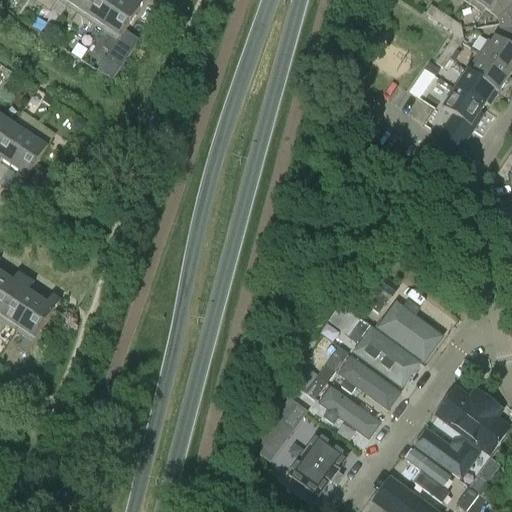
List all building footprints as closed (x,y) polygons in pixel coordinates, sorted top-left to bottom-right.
[(36,0),(34,4),(43,9),(49,0),(36,0)] [(68,8),(73,0),(49,0),(43,9),(50,14),(58,2),(68,8)] [(73,0),(68,8),(77,14),(69,26),(77,32),(97,0),(73,0)] [(97,0),(77,32),(73,37),(80,42),(92,24),(102,31),(121,0),(97,0)] [(144,0),(135,0),(132,5),(125,0),(121,0),(102,31),(111,37),(103,48),(110,54),(106,60),(121,70),(137,45),(123,36),(146,1),(144,0)] [(473,0),(469,6),(482,15),(485,11),(490,15),(500,0),(473,0)] [(511,0),(500,0),(490,15),(498,20),(499,26),(511,23),(511,0)] [(434,22),(440,14),(430,7),(425,15),(434,22)] [(440,14),(434,22),(443,28),(449,20),(440,14)] [(40,33),(45,25),(37,20),(31,28),(40,33)] [(452,22),(446,30),(451,33),(461,31),(461,28),(452,22)] [(511,23),(499,26),(500,32),(495,40),(511,50),(511,23)] [(452,40),(449,44),(458,50),(463,41),(463,38),(452,40)] [(511,74),(511,50),(495,40),(492,45),(488,43),(479,56),(510,77),(511,74)] [(447,47),(441,56),(449,62),(456,53),(447,47)] [(443,71),(449,62),(441,56),(435,66),(443,71)] [(510,77),(479,56),(470,69),(474,72),(471,76),(499,95),(510,77)] [(425,72),(435,78),(439,72),(429,65),(425,72)] [(499,95),(471,76),(468,73),(455,92),(483,110),(486,106),(490,108),(499,95)] [(467,142),(474,132),(483,117),(480,115),(483,110),(455,92),(443,111),(453,118),(446,128),(467,142)] [(46,97),(42,102),(49,107),(53,102),(46,97)] [(0,146),(15,125),(0,114),(0,146)] [(32,136),(15,125),(0,146),(0,163),(1,162),(10,168),(32,136)] [(8,191),(13,195),(17,197),(21,190),(37,167),(50,148),(57,136),(39,125),(32,136),(10,168),(19,174),(17,177),(8,191)] [(446,128),(439,138),(460,152),(467,142),(446,128)] [(3,278),(0,282),(0,318),(25,281),(17,276),(12,284),(3,278)] [(374,286),(381,291),(391,299),(393,296),(398,289),(382,276),(381,276),(374,286)] [(34,286),(25,281),(0,318),(0,337),(7,328),(15,333),(36,301),(28,295),(34,286)] [(378,316),(391,299),(381,291),(368,309),(378,316)] [(25,356),(60,304),(51,298),(45,307),(36,301),(15,333),(25,340),(17,351),(25,356)] [(393,303),(375,332),(424,363),(437,343),(409,325),(415,316),(393,303)] [(346,337),(358,320),(340,306),(327,323),(346,337)] [(369,328),(360,320),(347,338),(356,345),(369,328)] [(417,367),(370,335),(354,358),(402,390),(417,367)] [(348,357),(338,350),(338,349),(325,367),(335,374),(348,357)] [(347,362),(333,382),(385,419),(399,399),(347,362)] [(289,385),(302,395),(315,378),(302,368),(289,385)] [(327,386),(317,378),(304,396),(314,403),(327,386)] [(501,426),(450,390),(432,414),(483,451),(501,426)] [(378,429),(327,391),(312,411),(363,448),(378,429)] [(264,437),(262,456),(270,462),(306,415),(296,408),(289,402),(264,437)] [(478,457),(435,424),(418,445),(461,478),(478,457)] [(498,449),(508,457),(511,451),(511,432),(498,449)] [(347,459),(317,437),(288,476),(318,498),(347,459)] [(449,483),(403,448),(391,463),(413,481),(408,487),(439,511),(450,497),(442,491),(449,483)] [(477,478),(486,485),(499,468),(490,461),(477,478)] [(425,511),(387,483),(371,503),(382,511),(425,511)] [(466,511),(471,507),(478,497),(468,490),(455,507),(461,511),(466,511)]
